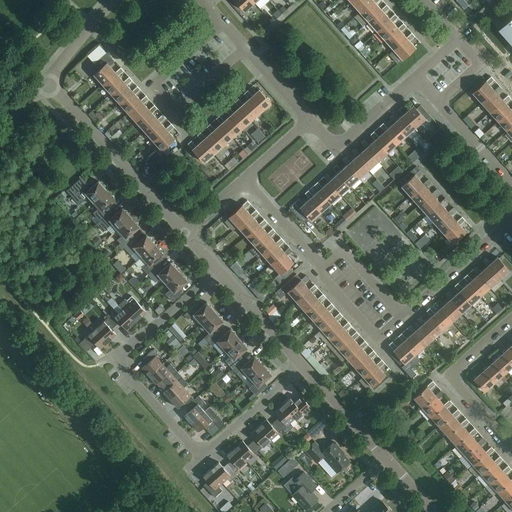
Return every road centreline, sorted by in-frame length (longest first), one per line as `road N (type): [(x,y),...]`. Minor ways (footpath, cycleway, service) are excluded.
road 1 (residential): [(218,269),(127,358),(129,378),(201,457),(302,365)]
road 2 (residential): [(245,48),(174,110),(151,83),(222,22)]
road 3 (residential): [(183,233),(46,80)]
road 4 (residential): [(511,446),(448,374),(511,317)]
road 5 (residential): [(402,315),(511,220)]
road 6 (residential): [(415,79),(336,147),(308,121)]
road 7 (residential): [(386,464),(302,365)]
road 8 (residential): [(302,365),(218,269)]
road 9 (residential): [(322,267),(318,272),(378,337),(402,315)]
